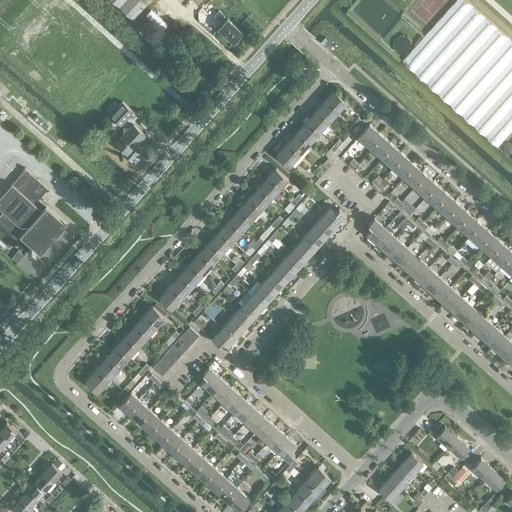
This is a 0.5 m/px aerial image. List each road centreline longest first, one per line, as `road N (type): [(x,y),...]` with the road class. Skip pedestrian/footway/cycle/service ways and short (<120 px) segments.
road 1 (residential): [(200,511),(63,387),(64,367),(332,66)]
road 2 (residential): [(362,474),(235,362),(344,238),(511,387)]
road 3 (tertiary): [(0,343),(287,27)]
road 4 (residential): [(511,223),(332,66)]
